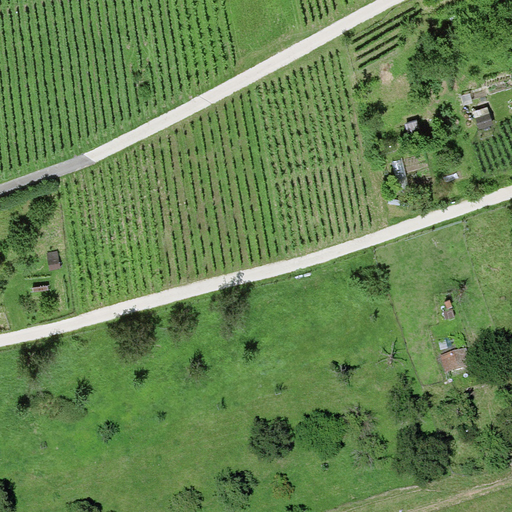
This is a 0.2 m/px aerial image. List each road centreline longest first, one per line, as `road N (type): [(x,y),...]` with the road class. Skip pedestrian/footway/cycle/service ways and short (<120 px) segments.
road 1 (track): [(511,193),(331,253),(0,338)]
road 2 (track): [(0,190),(86,159),(386,0)]
